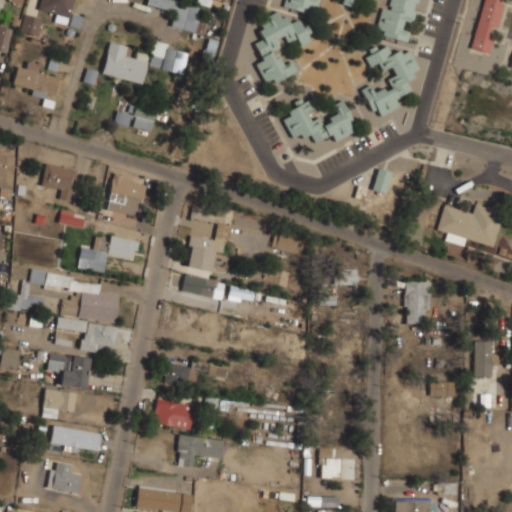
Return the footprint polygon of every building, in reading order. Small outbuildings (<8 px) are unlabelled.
[(73,0),(39,0),(36,13),(69,21),(73,0)] [(170,26),(193,32),(201,6),(178,0),(146,0),(145,5),(173,12),(170,26)] [(284,0),(283,5),(317,13),(319,0),(284,0)] [(341,0),(341,4),(356,8),(358,0),(366,2),(366,0),(341,0)] [(375,34),(407,40),(409,30),(402,29),(403,20),(412,22),(415,0),(387,0),(386,7),(380,6),(375,34)] [(482,0),(468,48),(488,54),(504,0),(482,0)] [(264,84),(295,72),(292,63),(280,62),(276,53),(277,39),(297,39),(299,45),(314,39),(308,26),(302,25),(299,18),(288,23),(286,16),(279,16),(277,11),(260,18),(259,40),(254,42),(261,60),(255,62),(264,84)] [(36,36),(41,18),(23,13),(18,31),(36,36)] [(11,28),(0,24),(0,50),(5,52),(11,28)] [(128,45),(108,41),(100,74),(142,83),(148,54),(137,52),(136,58),(126,56),(128,45)] [(409,49),(405,50),(389,52),(386,45),(364,54),(369,66),(378,63),(380,70),(390,69),(393,75),(388,77),(389,88),(379,89),(372,92),(369,85),(360,88),(369,110),(376,109),(379,115),(397,108),(396,96),(409,91),(407,76),(418,72),(417,69),(409,49)] [(169,71),(174,52),(162,49),(160,55),(152,53),(149,66),(169,71)] [(15,67),(10,86),(53,97),(58,79),(37,73),(39,64),(27,60),(25,69),(15,67)] [(356,130),(342,99),(332,103),(337,114),(318,123),(307,99),(286,109),(289,116),(282,119),(291,140),(309,132),(313,142),(331,134),(334,140),(356,130)] [(113,122),(131,126),(150,130),(153,114),(116,107),(113,122)] [(14,153),(0,151),(0,196),(9,197),(14,153)] [(76,169),(44,162),(40,186),(60,190),(58,198),(70,200),(76,169)] [(384,193),(390,172),(377,168),(370,189),(384,193)] [(105,208),(136,215),(143,183),(112,176),(105,208)] [(188,218),(216,222),(213,238),(189,234),(185,266),(210,270),(213,250),(224,252),(231,209),(191,203),(188,218)] [(471,212),(442,204),(436,228),(445,231),(443,240),(463,246),(465,238),(492,245),(502,212),(474,204),(471,212)] [(83,217),(58,214),(57,223),(82,226),(83,217)] [(270,247),(301,253),(304,234),(274,228),(270,247)] [(76,267),(103,271),(106,253),(128,257),(130,249),(136,250),(137,240),(107,235),(105,248),(80,244),(76,267)] [(356,267),(332,267),(332,284),(356,284),(356,267)] [(118,294),(98,292),(100,279),(30,270),(28,286),(62,290),(59,314),(114,322),(118,294)] [(199,295),(203,278),(183,273),(179,290),(199,295)] [(403,323),(428,323),(428,280),(403,280),(403,323)] [(44,298),(18,294),(17,307),(42,310),(44,298)] [(113,344),(114,322),(56,319),(55,328),(81,330),(79,350),(100,351),(100,343),(113,344)] [(492,339),(472,339),(472,376),(492,376),(492,339)] [(0,366),(15,369),(18,348),(0,345),(0,366)] [(88,357),(48,352),(45,371),(58,373),(57,384),(84,387),(88,357)] [(189,366),(164,361),(160,380),(185,385),(189,366)] [(206,375),(224,376),(225,364),(207,363),(206,375)] [(454,396),(454,381),(428,381),(428,396),(454,396)] [(476,383),(475,405),(492,405),(492,383),(476,383)] [(40,415),(61,418),(62,410),(73,411),(76,392),(44,387),(40,415)] [(151,422),(185,428),(189,403),(155,398),(151,422)] [(49,443),(97,449),(99,431),(51,425),(49,443)] [(222,439),(178,433),(173,465),(193,467),(195,457),(220,460),(222,439)] [(317,448),(317,478),(338,478),(338,448),(317,448)] [(70,464),(49,461),(45,487),(76,492),(79,474),(69,472),(70,464)] [(455,481),(435,481),(435,493),(455,493),(455,481)] [(179,511),(188,511),(191,492),(136,486),(134,507),(179,511)] [(306,506),(337,506),(338,496),(306,496),(306,506)] [(391,511),(435,511),(435,497),(391,497),(391,511)]
